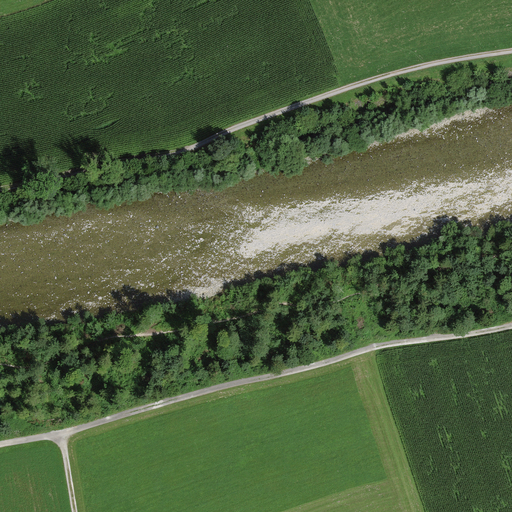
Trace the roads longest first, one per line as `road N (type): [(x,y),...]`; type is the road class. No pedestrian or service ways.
road 1 (track): [(0,189),(184,146),(377,78),(511,51)]
road 2 (track): [(511,323),(381,347),(0,444)]
